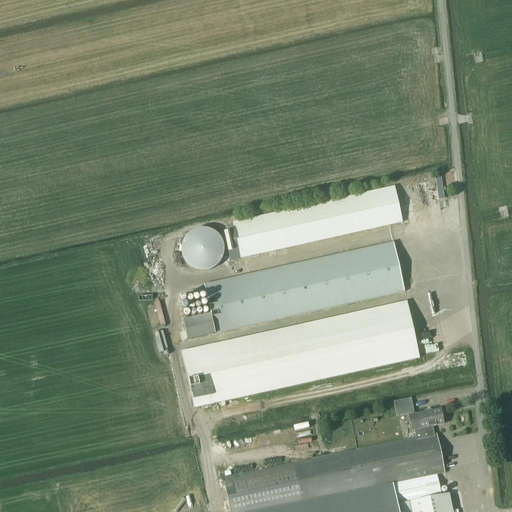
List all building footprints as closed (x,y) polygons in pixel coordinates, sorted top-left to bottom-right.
[(444,198),(441,178),(436,179),(438,199),(444,198)] [(403,223),(395,187),(233,223),(234,227),(229,229),(224,230),(231,261),(241,259),(403,223)] [(221,250),(221,249),(220,245),(219,242),(218,239),(216,236),(213,234),(210,232),(207,231),(203,230),(200,231),(196,231),(192,233),(189,235),(187,238),(185,242),(184,245),(183,249),(184,252),(185,256),(186,259),(189,262),(192,265),(194,266),(197,267),(201,268),(205,268),(209,267),(212,265),(215,263),(217,260),(219,257),(220,253),(221,250)] [(187,340),(215,334),(404,292),(394,243),(204,285),(211,315),(202,317),(183,321),(187,340)] [(420,359),(407,302),(191,349),(181,352),(194,409),(204,407),(219,403),(220,408),(225,407),(224,402),(420,359)] [(397,417),(414,413),(411,398),(394,402),(397,417)] [(416,439),(223,478),(230,511),(263,511),(267,511),(302,503),(348,494),(392,485),(394,484),(399,508),(401,508),(411,506),(412,511),(452,511),(449,494),(448,494),(447,488),(431,491),(433,497),(431,498),(429,488),(438,486),(436,476),(445,474),(437,434),(435,435),(433,427),(444,425),(441,409),(409,416),(412,431),(414,431),(416,439)] [(273,511),(398,511),(393,487),(273,511)]
